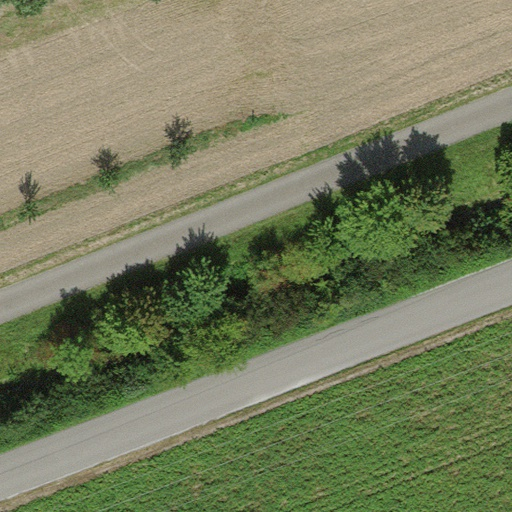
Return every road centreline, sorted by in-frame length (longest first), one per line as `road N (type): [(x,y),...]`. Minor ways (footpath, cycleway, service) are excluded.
road 1 (track): [(0,307),(511,105)]
road 2 (unclassified): [(511,282),(0,478)]
